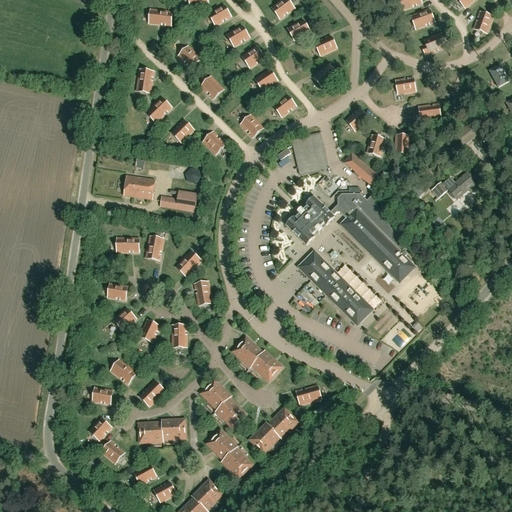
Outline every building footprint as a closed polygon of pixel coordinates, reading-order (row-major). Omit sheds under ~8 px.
[(281,20),(295,10),(288,0),(283,0),(272,8),(281,20)] [(397,0),(402,12),(422,5),(420,0),(397,0)] [(457,0),(467,9),(476,0),(457,0)] [(217,27),(232,18),(224,5),(209,15),(217,27)] [(171,27),(172,12),(151,10),(149,24),(171,27)] [(416,30),(435,24),(430,10),(411,17),(416,30)] [(488,34),(493,18),(480,13),(474,29),(488,34)] [(295,42),(310,33),(303,20),(288,29),(295,42)] [(235,48),(250,38),(242,26),(227,36),(235,48)] [(438,51),(447,48),(441,34),(424,41),(427,50),(423,52),(425,57),(435,53),(434,51),(438,50),(438,51)] [(321,57),(337,50),(331,37),(315,44),(321,57)] [(191,70),(201,59),(189,47),(178,58),(191,70)] [(250,69),(265,59),(257,47),(242,57),(250,69)] [(326,88),(339,77),(329,66),(316,77),(326,88)] [(499,89),(510,83),(502,67),(491,72),(499,89)] [(264,93),(279,83),(270,70),(256,80),(264,93)] [(151,94),(154,73),(139,71),(136,92),(151,94)] [(213,100),(224,90),(211,78),(201,88),(213,100)] [(398,96),(415,93),(413,78),(396,81),(398,96)] [(283,118),(296,107),(286,96),(273,107),(283,118)] [(156,124),(172,109),(162,99),(146,113),(156,124)] [(421,122),(441,119),(439,105),(419,107),(421,122)] [(356,132),(369,121),(360,110),(347,121),(356,132)] [(253,139),(263,129),(252,116),(241,126),(253,139)] [(182,143),(194,131),(184,121),(171,133),(182,143)] [(464,147),(475,138),(467,127),(456,136),(464,147)] [(322,129),(311,131),(312,137),(323,135),(322,129)] [(216,156),(226,145),(214,133),(203,143),(216,156)] [(381,157),(386,140),(372,136),(367,153),(381,157)] [(301,174),(329,170),(325,137),(296,141),(301,174)] [(410,155),(411,137),(396,137),(395,154),(410,155)] [(484,148),(479,151),(489,166),(493,162),(484,148)] [(377,190),(385,181),(351,154),(344,163),(377,190)] [(178,178),(189,173),(185,165),(174,170),(178,178)] [(472,194),(478,189),(472,181),(474,179),(469,172),(447,189),(450,193),(456,201),(469,191),(472,194)] [(153,201),(156,181),(127,177),(124,197),(153,201)] [(438,199),(439,198),(447,191),(441,183),(432,191),(431,191),(438,199)] [(196,203),(197,196),(179,193),(178,200),(162,197),(160,207),(194,213),(196,203)] [(367,201),(360,195),(342,195),(338,199),(338,206),(331,213),(314,197),(285,226),(306,246),(315,237),(313,236),(324,225),(326,226),(335,218),(334,216),(337,213),(340,214),(346,219),(342,224),(400,281),(413,268),(403,259),(407,255),(371,197),(367,201)] [(445,225),(439,218),(432,223),(438,230),(445,225)] [(160,261),(164,240),(150,238),(146,259),(160,261)] [(139,253),(139,239),(117,239),(117,253),(139,253)] [(187,278),(201,262),(190,252),(176,268),(187,278)] [(358,324),(371,311),(314,254),(301,268),(358,324)] [(378,288),(387,279),(377,269),(368,278),(378,288)] [(198,307),(212,304),(209,283),(194,286),(198,307)] [(125,301),(127,287),(106,284),(104,298),(125,301)] [(316,306),(319,302),(313,297),(309,301),(316,306)] [(120,334),(136,320),(127,309),(110,323),(120,334)] [(151,347),(160,328),(147,321),(138,340),(151,347)] [(172,348),(187,348),(187,327),(172,327),(172,348)] [(410,339),(417,349),(423,345),(416,334),(410,339)] [(251,368),(252,367),(263,354),(246,339),(234,353),(251,368)] [(407,343),(402,346),(410,357),(414,353),(407,343)] [(265,353),(263,354),(252,367),(269,382),(281,367),(265,353)] [(128,385),(137,374),(120,361),(111,372),(128,385)] [(150,407),(165,392),(155,382),(139,397),(150,407)] [(230,399),(231,398),(215,382),(202,395),(218,411),(230,399)] [(300,405),(321,400),(317,386),(297,392),(300,405)] [(110,406),(113,391),(95,388),(93,403),(110,406)] [(246,415),(230,399),(218,411),(217,413),(233,429),(246,415)] [(267,425),(280,438),(282,439),(298,423),(284,410),(268,426),(267,424),(267,425)] [(100,442),(112,429),(101,419),(89,432),(100,442)] [(162,422),(163,441),(185,440),(184,421),(162,422)] [(163,441),(162,422),(162,424),(139,425),(140,444),(163,443),(163,441)] [(264,454),(280,438),(267,425),(251,440),(264,454)] [(222,463),(236,450),(236,449),(237,448),(224,434),(210,448),(224,461),(222,463)] [(115,464),(125,453),(111,442),(102,453),(115,464)] [(236,450),(222,463),(239,479),(252,466),(236,450)] [(141,486),(156,478),(149,465),(134,473),(141,486)] [(230,481),(235,477),(227,469),(222,473),(230,481)] [(193,498),(206,511),(222,495),(209,482),(193,498)] [(162,504),(177,496),(170,483),(155,491),(162,504)] [(206,511),(193,498),(192,498),(194,500),(181,511),(206,511)]
